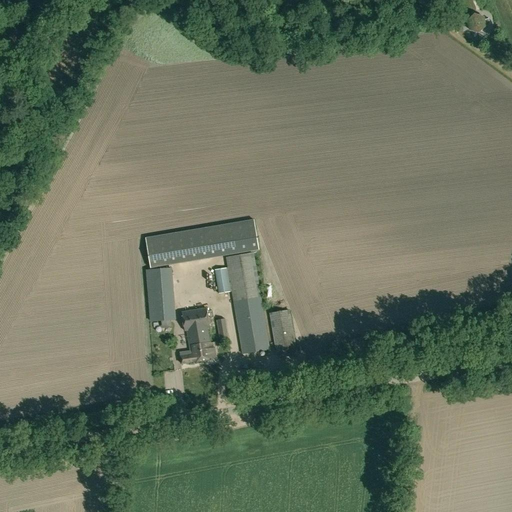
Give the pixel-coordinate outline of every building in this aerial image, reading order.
[(469,31),(486,27),(486,25),(489,25),(488,18),(484,19),(484,17),(466,21),(469,31)] [(495,26),(481,32),(483,38),(497,32),(495,26)] [(150,269),(209,259),(259,251),(254,220),(145,238),(150,269)] [(171,269),(147,271),(151,322),(175,320),(171,269)] [(231,271),(220,272),(223,295),(234,294),(231,271)] [(229,297),(234,306),(238,304),(234,294),(229,297)] [(211,349),(207,328),(209,327),(206,309),(181,313),(184,331),(188,331),(190,351),(179,353),(180,357),(181,364),(215,359),(214,348),(211,349)] [(286,328),(292,328),(291,312),(277,312),(278,336),(287,335),(286,328)] [(261,326),(269,325),(267,315),(259,316),(261,326)]
